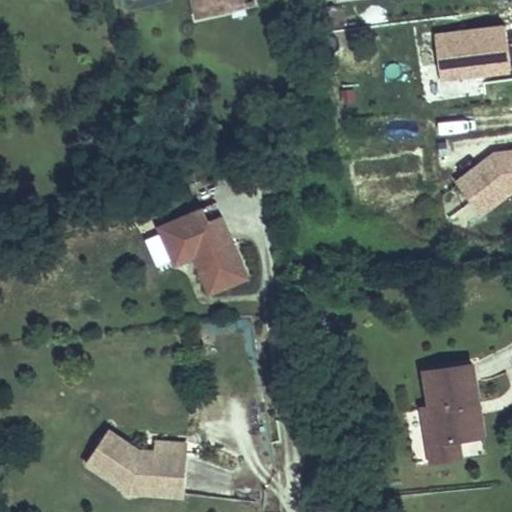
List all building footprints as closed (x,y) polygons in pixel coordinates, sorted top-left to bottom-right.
[(364,95),(358,122),(415,136),(466,134),(467,168),(511,166),(510,132),(503,133),(498,39),(470,40),(473,91),(460,92),(460,98),(415,100),(381,92),(379,99),(364,95)] [(470,40),(457,41),(460,92),(473,91),(470,40)] [(381,92),(366,88),(364,95),(379,99),(381,92)] [(415,136),(358,122),(356,128),(414,142),(460,140),(461,169),(467,169),(467,168),(466,134),(415,136)] [(229,190),(225,175),(211,179),(214,193),(229,190)] [(245,255),(229,190),(214,193),(211,179),(165,190),(175,231),(200,225),(202,234),(197,235),(204,265),(245,255)] [(161,232),(146,238),(158,268),(173,262),(161,232)] [(432,379),(421,380),(427,435),(456,431),(454,414),(474,412),(470,377),(479,376),(475,334),(428,338),(432,379)] [(482,411),(479,376),(470,377),(474,412),(482,411)] [(134,420),(99,396),(77,429),(120,459),(174,464),(178,424),(149,422),(134,420)] [(179,410),(150,407),(149,422),(178,424),(179,410)]
